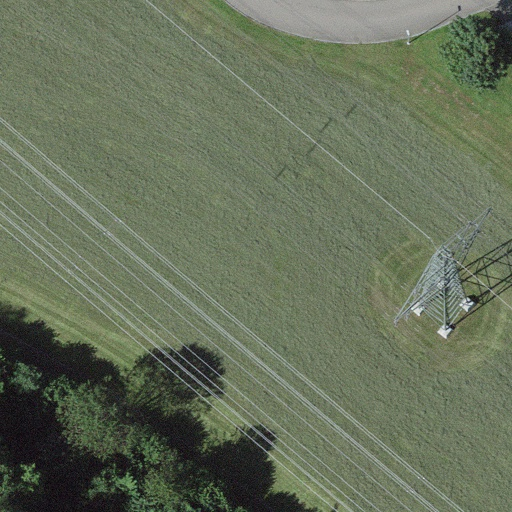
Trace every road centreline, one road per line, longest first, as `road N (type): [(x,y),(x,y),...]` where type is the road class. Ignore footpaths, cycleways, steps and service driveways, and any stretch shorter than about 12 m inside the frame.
road 1 (track): [(0,344),(138,425),(257,511)]
road 2 (residential): [(457,0),(356,23),(262,0)]
